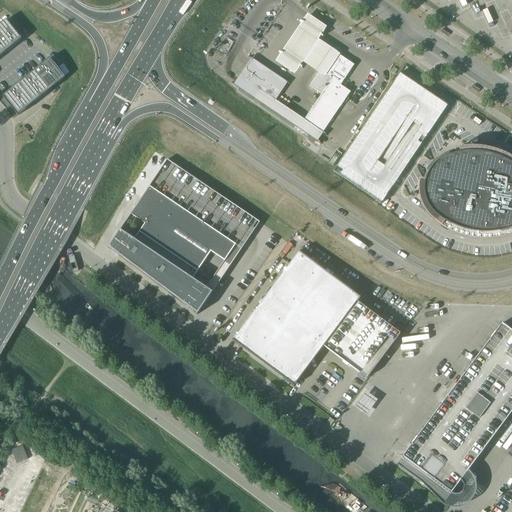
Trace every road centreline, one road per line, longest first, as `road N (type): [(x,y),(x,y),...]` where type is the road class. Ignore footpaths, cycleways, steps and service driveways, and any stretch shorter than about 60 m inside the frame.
road 1 (unclassified): [(430,511),(9,200),(0,119)]
road 2 (secondary): [(511,283),(466,285),(423,274),(218,132)]
road 3 (unknown): [(0,313),(165,437),(229,511)]
road 4 (secondary): [(0,333),(109,121)]
road 5 (secondary): [(97,100),(0,286)]
road 6 (tertiary): [(365,0),(511,99)]
